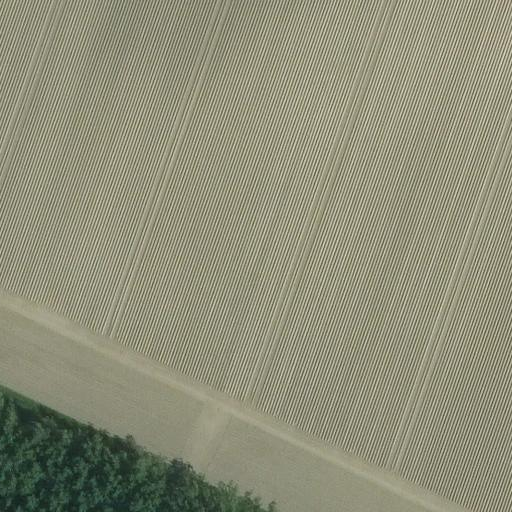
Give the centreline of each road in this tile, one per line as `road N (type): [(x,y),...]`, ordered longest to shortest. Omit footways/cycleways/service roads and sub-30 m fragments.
road 1 (track): [(238,511),(0,398)]
road 2 (unclassified): [(117,511),(0,455)]
